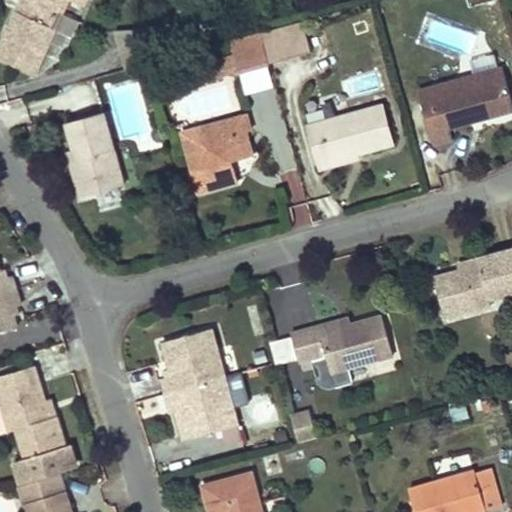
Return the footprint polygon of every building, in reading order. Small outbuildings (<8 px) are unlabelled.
[(21,0),(0,48),(0,57),(36,74),(56,29),(45,23),(51,9),(63,14),(69,0),(21,0)] [(56,29),(63,14),(51,9),(45,23),(56,29)] [(312,52),(304,21),(270,31),(263,32),(271,62),(312,52)] [(142,37),(140,29),(117,30),(120,43),(142,37)] [(269,61),(261,33),(230,41),(234,53),(238,68),(238,70),(266,62),(269,61)] [(149,64),(142,37),(120,43),(127,69),(149,64)] [(238,68),(234,53),(226,55),(231,70),(238,68)] [(231,70),(226,55),(210,60),(214,75),(231,70)] [(511,109),(511,97),(504,67),(419,90),(434,143),(453,138),(450,126),(480,118),(479,113),(488,111),(490,116),(511,109)] [(395,143),(384,104),(308,124),(320,169),(336,164),(334,160),(358,153),(395,143)] [(124,185),(104,112),(67,122),(74,149),(77,159),(72,160),(82,197),(124,185)] [(243,158),(250,145),(247,131),(251,130),(247,114),(182,132),(199,192),(238,181),(235,168),(230,165),(232,161),(233,161),(243,158)] [(253,155),(250,145),(243,158),(253,155)] [(77,159),(74,149),(69,150),(72,160),(77,159)] [(336,164),(360,158),(358,153),(334,160),(336,164)] [(511,292),(511,248),(477,258),(478,259),(480,264),(461,270),(435,277),(443,306),(471,299),(473,309),(491,304),(489,299),(511,292)] [(480,264),(478,259),(460,265),(461,270),(480,264)] [(9,276),(7,269),(0,271),(3,278),(9,276)] [(22,304),(13,275),(9,276),(3,278),(0,271),(0,269),(0,331),(18,326),(12,307),(18,305),(22,304)] [(445,316),(473,309),(471,299),(443,306),(445,316)] [(21,313),(18,305),(12,307),(14,315),(21,313)] [(394,355),(383,315),(352,323),(322,331),(320,325),(292,333),(299,360),(312,357),(327,353),(328,357),(313,361),(319,381),(323,385),(329,388),(353,382),(348,367),(394,355)] [(352,323),(350,318),(320,325),(322,331),(352,323)] [(239,425),(213,328),(163,341),(171,369),(172,375),(166,377),(163,378),(171,407),(180,404),(182,411),(189,438),(239,425)] [(313,361),(328,357),(327,353),(312,357),(313,361)] [(50,418),(45,402),(34,367),(0,377),(0,392),(12,430),(18,429),(27,459),(65,447),(56,416),(50,418)] [(56,416),(51,400),(45,402),(50,418),(56,416)] [(317,436),(310,411),(292,415),(299,440),(317,436)] [(287,440),(287,432),(252,432),(252,441),(287,440)] [(487,511),(487,510),(481,488),(497,484),(492,467),(476,472),(476,469),(410,488),(416,511),(466,511),(470,511),(487,511)] [(262,511),(251,473),(203,486),(210,511),(262,511)] [(67,489),(62,474),(19,487),(24,503),(67,489)] [(503,506),(497,484),(481,488),(487,510),(503,506)] [(74,511),(67,489),(24,503),(27,511),(74,511)]
